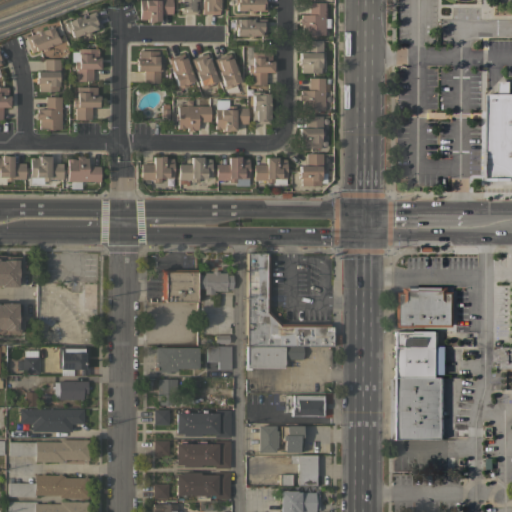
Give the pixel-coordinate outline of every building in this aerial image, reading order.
[(139,0),(172,0),(172,13),(159,13),(159,21),(153,21),(153,22),(146,22),(146,19),(139,19),(139,0)] [(180,0),(196,0),(196,14),(180,14),(180,0)] [(201,0),(221,0),(221,2),(218,2),(218,14),(202,14),(201,0)] [(265,0),(265,10),(253,10),(253,13),(248,13),(248,10),(235,10),(235,4),(234,4),(234,0),(265,0)] [(324,34),(316,34),(316,36),(308,36),(308,34),(301,34),(301,27),(302,27),(302,24),(298,24),(298,18),(300,18),(300,14),(308,14),(308,2),(324,2),(324,34)] [(94,11),(100,26),(89,30),(90,33),(85,35),(84,33),(72,37),(70,31),(68,32),(65,22),(94,11)] [(265,18),(265,35),(253,35),(253,38),(248,38),(248,35),(235,35),(235,27),(233,27),(233,18),(265,18)] [(55,25),(59,35),(57,36),(59,42),(47,46),(48,48),(43,50),(43,48),(31,52),(25,36),(55,25)] [(300,72),(300,65),(298,65),(298,51),(306,51),(306,40),(322,40),(322,52),(324,52),(324,59),(320,59),(320,72),(300,72)] [(97,48),(97,55),(100,55),(99,62),(99,68),(92,68),(92,81),(76,80),(76,68),(74,68),(74,61),(71,61),(71,51),(78,51),(78,48),(97,48)] [(157,50),(157,63),(161,63),(161,71),(159,71),(159,83),(143,83),(143,70),(136,70),(136,62),(135,62),(135,59),(137,59),(137,50),(157,50)] [(249,84),(249,72),(247,72),(247,65),(251,65),(251,51),(271,52),(270,59),(273,59),(273,65),(272,65),(272,72),(266,72),(265,84),(249,84)] [(167,58),(182,53),(186,64),(189,63),(191,68),(188,69),(192,81),(187,83),(188,85),(177,88),(167,58)] [(190,58),(205,53),(209,64),(212,63),(214,68),(212,69),(216,81),(210,83),(211,85),(201,89),(190,58)] [(229,53),(233,64),(235,63),(237,68),(235,69),(239,81),(234,83),(237,91),(226,92),(213,58),(229,53)] [(59,59),(59,71),(61,71),(61,78),(57,78),(57,91),(38,91),(38,84),(36,84),(36,71),(43,71),(43,58),(59,59)] [(323,110),(315,110),(315,111),(308,111),(308,110),(301,110),(302,100),(298,100),(298,93),(300,93),(300,90),(308,90),(308,77),(324,78),(323,110)] [(488,180),(486,180),(486,94),(497,94),(497,87),(497,81),(509,81),(509,87),(509,94),(511,94),(511,183),(488,183),(488,180)] [(0,86),(7,87),(7,94),(10,94),(9,101),(8,101),(8,107),(1,107),(1,119),(0,119),(0,86)] [(74,119),(74,107),(72,107),(72,99),(76,99),(76,86),(96,86),(96,94),(98,94),(98,101),(97,101),(97,107),(91,107),(90,119),(74,119)] [(252,91),(263,91),(263,93),(269,93),(269,106),(271,106),(271,111),(268,111),(268,123),(252,123),(252,91)] [(60,128),(52,129),(52,130),(45,130),(45,128),(38,128),(38,119),(35,119),(35,111),(37,111),(37,108),(45,108),(45,96),(60,96),(60,128)] [(176,121),(175,121),(175,115),(177,115),(177,99),(190,99),(190,105),(209,105),(209,121),(197,121),(196,129),(193,129),(193,131),(186,131),(186,127),(184,127),(184,128),(176,128),(176,121)] [(214,109),(215,109),(215,99),(227,99),(227,105),(235,105),(235,107),(247,107),(247,123),(234,123),(234,130),(228,130),(228,131),(221,131),(221,128),(214,128),(214,109)] [(300,147),(300,140),(298,140),(298,127),(305,127),(305,115),(321,115),(321,128),(323,128),(323,135),(320,135),(319,148),(300,147)] [(300,185),(300,178),(297,178),(297,171),(298,171),(298,165),(305,165),(305,153),(321,153),(321,165),(323,165),(323,172),(319,172),(319,185),(300,185)] [(0,154),(5,154),(5,155),(12,155),(11,162),(24,163),(24,178),(12,178),(12,180),(5,180),(5,183),(0,183),(0,154)] [(29,157),(36,157),(36,155),(43,155),(49,155),(49,163),(61,163),(61,179),(49,179),(49,181),(42,181),(42,184),(30,184),(30,177),(29,177),(29,157)] [(172,178),(159,178),(159,181),(152,181),(152,179),(140,179),(140,163),(152,163),(152,156),(158,156),(158,155),(165,155),(165,158),(172,158),(172,178)] [(66,181),(66,173),(65,173),(65,166),(66,166),(66,158),(74,158),(74,159),(76,159),(76,156),(83,156),(83,157),(87,157),(87,165),(99,165),(99,181),(66,181)] [(210,178),(197,178),(197,181),(189,181),(189,179),(177,179),(177,164),(190,164),(190,156),(201,156),(201,158),(210,158),(210,178)] [(247,178),(234,178),(235,182),(227,182),(227,180),(215,180),(215,164),(228,164),(227,157),(234,157),(234,156),(240,156),(240,159),(247,159),(247,178)] [(284,184),(271,184),(271,182),(264,182),(265,180),(252,180),(253,164),(265,164),(265,157),(271,157),(271,156),(278,156),(278,159),(285,159),(284,184)] [(245,345),(245,253),(265,253),(265,256),(268,256),(267,311),(279,323),(328,323),(328,326),(330,326),(330,346),(301,346),(245,345)] [(0,255),(4,255),(20,256),(20,270),(16,270),(16,286),(0,286),(0,255)] [(196,269),(195,301),(163,301),(163,298),(160,298),(160,269),(196,269)] [(218,270),(218,272),(225,272),(225,274),(231,274),(231,289),(225,289),(225,290),(213,290),(213,294),(203,294),(203,288),(197,288),(197,274),(204,274),(204,272),(211,272),(211,270),(218,270)] [(98,281),(97,319),(88,319),(89,310),(81,310),(81,305),(78,305),(78,281),(98,281)] [(392,289),(391,330),(455,331),(455,290),(392,289)] [(0,303),(15,303),(15,319),(19,319),(19,333),(9,333),(9,334),(3,334),(0,334),(0,303)] [(392,332),(435,332),(435,347),(442,347),(442,375),(435,375),(435,377),(440,378),(440,439),(391,439),(392,332)] [(213,334),(227,334),(227,343),(213,343),(213,334)] [(205,345),(229,346),(229,369),(217,369),(217,361),(205,361),(205,345)] [(301,358),(282,358),(282,367),(245,367),(245,345),(301,346),(301,358)] [(86,374),(79,374),(79,369),(72,369),(72,375),(59,375),(60,368),(57,368),(58,346),(86,346),(86,374)] [(197,347),(197,368),(175,368),(175,371),(167,371),(167,372),(163,372),(163,371),(154,371),(154,347),(197,347)] [(511,369),(500,369),(500,347),(511,347),(511,369)] [(36,350),(36,356),(37,356),(38,373),(22,373),(22,356),(23,356),(23,350),(36,350)] [(181,379),(181,386),(176,386),(176,407),(161,407),(161,404),(157,404),(157,379),(181,379)] [(52,381),(57,381),(57,380),(86,381),(86,393),(82,392),(82,399),(57,399),(57,398),(52,398),(52,381)] [(23,391),(35,391),(35,405),(23,405),(23,391)] [(321,394),(321,415),(290,415),(290,408),(292,408),(292,395),(321,394)] [(82,409),(82,423),(70,423),(70,431),(30,430),(31,423),(20,423),(20,422),(18,422),(18,408),(82,409)] [(167,409),(167,424),(152,424),(152,409),(167,409)] [(174,412),(176,412),(176,409),(185,409),(185,411),(195,411),(195,409),(205,409),(205,411),(212,411),(212,410),(229,410),(229,437),(213,437),(213,433),(198,433),(198,436),(181,436),(181,433),(174,433),(174,412)] [(300,436),(301,436),(301,451),(282,451),(283,441),(275,440),(275,447),(273,447),(273,452),(256,452),(256,425),(273,425),(273,430),(275,430),(275,432),(278,432),(278,426),(284,426),(284,425),(301,425),(300,436)] [(34,442),(34,441),(60,441),(60,439),(88,439),(87,459),(86,459),(86,461),(83,461),(83,459),(64,459),(64,460),(62,460),(62,461),(60,461),(60,463),(57,463),(57,461),(43,461),(43,462),(40,462),(40,461),(33,461),(34,455),(7,455),(7,441),(34,442)] [(167,440),(167,455),(152,455),(152,440),(167,440)] [(174,443),(176,443),(176,441),(184,441),(184,443),(195,443),(195,441),(204,441),(204,442),(214,442),(214,441),(229,440),(229,468),(213,468),(213,464),(198,464),(198,466),(181,467),(181,464),(174,464),(174,443)] [(314,454),(315,484),(271,485),(271,477),(272,477),(272,479),(277,478),(277,474),(290,473),(290,472),(296,472),(296,463),(289,463),(288,454),(296,454),(314,454)] [(174,474),(181,474),(181,472),(198,472),(198,474),(203,474),(203,471),(228,471),(228,498),(213,498),(213,494),(209,494),(209,497),(206,497),(206,494),(204,494),(204,498),(195,498),(195,494),(189,494),(189,497),(186,497),(186,494),(185,494),(184,498),(182,497),(182,500),(176,500),(176,498),(175,498),(175,494),(174,494),(174,474)] [(40,474),(40,473),(43,473),(43,474),(57,475),(57,473),(60,473),(60,474),(61,474),(61,475),(64,476),(64,477),(85,477),(85,498),(58,497),(58,494),(34,494),(34,496),(7,496),(7,482),(33,482),(33,474),(40,474)] [(152,483),(167,483),(167,498),(152,498),(152,483)] [(246,499),(246,485),(261,486),(260,499),(246,499)] [(313,511),(283,511),(283,493),(286,493),(293,493),(293,492),(314,492),(314,494),(317,494),(317,509),(314,509),(313,511)] [(36,501),(36,503),(58,503),(58,501),(86,501),(86,511),(6,511),(6,501),(36,501)] [(175,511),(150,511),(150,505),(151,505),(151,503),(175,504),(175,511)]
